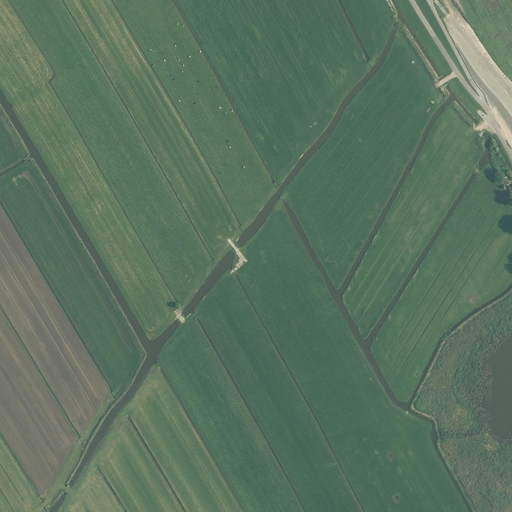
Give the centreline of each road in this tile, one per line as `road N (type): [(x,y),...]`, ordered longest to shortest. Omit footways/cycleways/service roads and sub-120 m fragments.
road 1 (track): [(106,322),(128,374),(87,430),(64,394)]
road 2 (tertiary): [(413,0),(482,100)]
